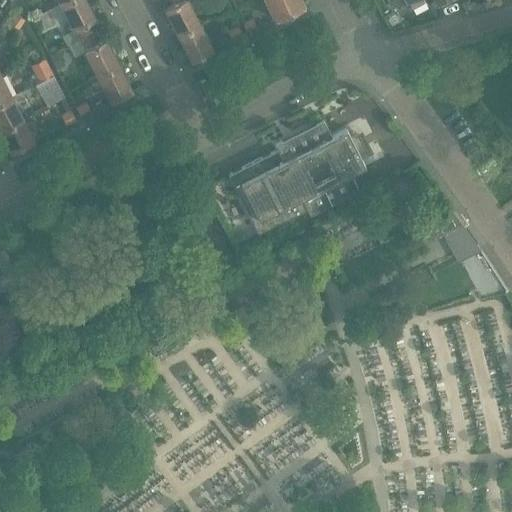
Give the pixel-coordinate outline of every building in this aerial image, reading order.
[(67,0),(61,3),(79,39),(92,33),(87,24),(95,19),(84,0),(67,0)] [(165,8),(178,34),(198,24),(185,0),(170,0),(173,4),(165,8)] [(304,6),(300,0),(265,0),(275,20),(304,6)] [(19,29),(25,20),(15,14),(9,23),(19,29)] [(257,28),(252,18),(242,23),(247,33),(257,28)] [(178,34),(192,61),(211,51),(198,24),(178,34)] [(242,35),(237,25),(227,30),(232,40),(242,35)] [(84,49),(98,76),(118,66),(105,39),(97,43),(92,33),(79,39),(84,49)] [(53,76),(44,59),(30,66),(39,83),(42,82),(53,76)] [(98,76),(111,102),(132,91),(118,66),(98,76)] [(0,102),(11,97),(0,75),(0,102)] [(63,96),(53,76),(42,82),(52,102),(63,96)] [(0,130),(22,119),(11,97),(0,102),(0,130)] [(61,115),(66,125),(76,120),(64,97),(59,100),(66,112),(61,115)] [(91,112),(86,102),(76,107),(81,117),(91,112)] [(0,130),(0,131),(11,153),(33,141),(22,119),(0,130)] [(358,189),(350,173),(365,165),(359,155),(366,152),(360,140),(358,135),(351,139),(346,128),(331,136),(323,120),(274,144),(277,150),(228,175),(257,233),(306,208),(309,214),(358,189)] [(462,225),(444,199),(424,210),(438,238),(446,234),(462,225)] [(462,225),(446,234),(452,245),(458,258),(479,248),(470,236),(462,225)]
